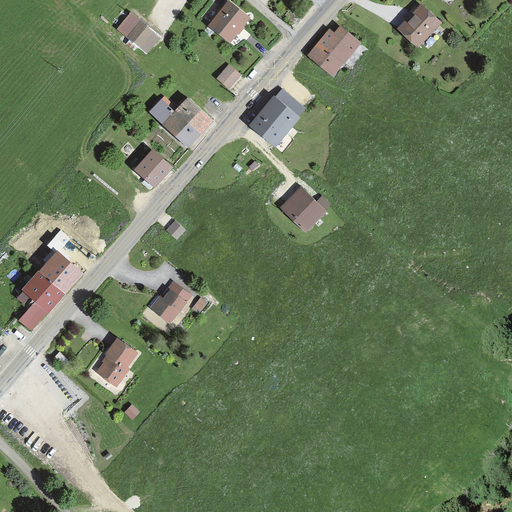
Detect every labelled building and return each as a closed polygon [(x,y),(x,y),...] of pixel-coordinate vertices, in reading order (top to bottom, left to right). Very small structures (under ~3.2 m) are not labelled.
[(230,2),(224,11),(227,12),(233,5),(230,2)] [(249,17),(233,5),(227,12),(224,11),(212,25),(230,40),(249,17)] [(420,5),(411,14),(413,16),(401,29),(417,43),(437,21),(420,5)] [(120,29),(123,31),(136,16),(133,14),(120,29)] [(123,31),(125,33),(131,26),(136,29),(142,22),(136,16),(123,31)] [(160,36),(142,22),(136,29),(131,26),(125,33),(130,38),(127,42),(134,48),(138,44),(147,52),(160,36)] [(359,42),(348,32),(342,27),(336,34),(331,31),(311,56),(332,74),(359,42)] [(241,74),(229,64),(217,78),(229,88),(241,74)] [(282,89),(252,126),(274,145),(304,108),(282,89)] [(151,112),(188,145),(211,118),(189,98),(177,112),(162,100),(151,112)] [(153,151),(138,168),(155,182),(170,165),(153,151)] [(301,186),(300,187),(302,188),(283,207),(281,205),(280,207),(305,231),(326,211),(301,186)] [(178,221),(170,231),(180,240),(189,230),(178,221)] [(63,246),(41,271),(64,292),(81,273),(70,263),(73,260),(67,255),(70,251),(63,246)] [(64,292),(41,271),(22,292),(20,291),(19,292),(21,294),(18,297),(31,307),(21,319),(32,329),(64,292)] [(164,302),(154,313),(169,325),(192,299),(178,286),(164,302)] [(204,296),(194,306),(200,312),(210,302),(204,296)] [(152,311),(154,313),(164,302),(161,300),(152,311)] [(127,365),(137,351),(119,337),(107,352),(111,355),(99,370),(117,384),(129,368),(127,365)] [(72,360),(62,351),(55,357),(67,367),(72,360)]
